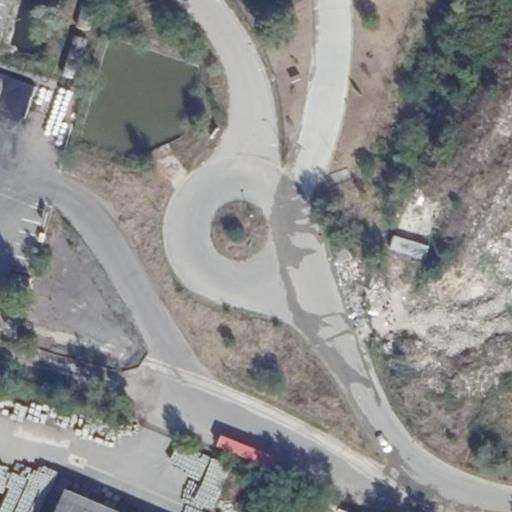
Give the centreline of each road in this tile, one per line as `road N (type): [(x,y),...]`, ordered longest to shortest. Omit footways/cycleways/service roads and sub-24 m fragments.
road 1 (unclassified): [(330,324),(280,204),(261,188),(232,183),(206,194),(190,219),(189,248),(215,279),(283,300)]
road 2 (unclassified): [(135,398),(438,484)]
road 3 (unknown): [(221,511),(0,428)]
road 4 (unclassified): [(438,484),(385,429),(330,324)]
